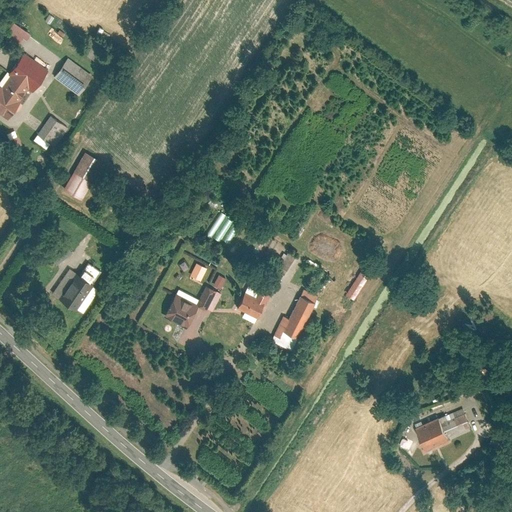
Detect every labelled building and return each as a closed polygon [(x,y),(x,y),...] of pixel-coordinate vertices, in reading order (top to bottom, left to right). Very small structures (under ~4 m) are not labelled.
[(30,33),(14,22),(7,30),(23,42),(30,33)] [(18,101),(28,87),(32,90),(46,70),(24,54),(10,74),(11,76),(2,89),(0,87),(0,110),(9,117),(20,102),(18,101)] [(91,76),(67,58),(55,75),(79,93),(91,76)] [(54,145),(67,128),(51,116),(38,133),(54,145)] [(63,187),(80,198),(102,161),(85,151),(63,187)] [(209,237),(232,244),(239,222),(216,215),(209,237)] [(48,250),(56,262),(70,252),(62,241),(48,250)] [(286,250),(276,269),(286,274),(296,255),(286,250)] [(347,293),(355,298),(373,270),(365,264),(347,293)] [(80,309),(96,286),(71,269),(55,292),(80,309)] [(238,307),(257,317),(268,294),(249,285),(238,307)] [(197,306),(176,295),(166,315),(187,326),(179,342),(192,348),(219,293),(206,287),(197,306)] [(283,328),(297,335),(314,302),(300,295),(288,318),(283,328)] [(291,348),(297,335),(283,328),(288,318),(283,316),(272,339),(291,348)] [(440,418),(448,437),(471,428),(463,408),(440,418)] [(440,418),(417,427),(425,447),(448,437),(440,418)] [(416,443),(404,438),(401,445),(413,450),(416,443)]
